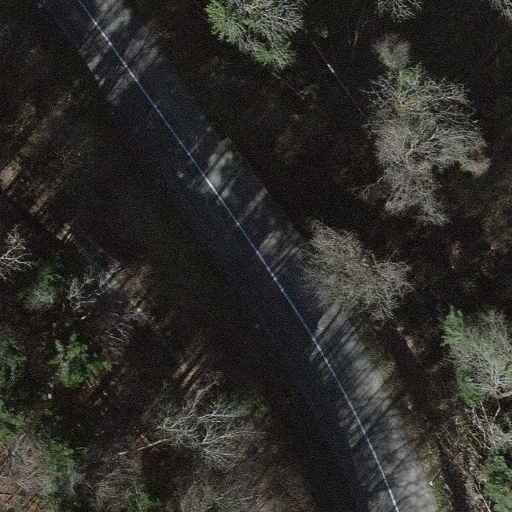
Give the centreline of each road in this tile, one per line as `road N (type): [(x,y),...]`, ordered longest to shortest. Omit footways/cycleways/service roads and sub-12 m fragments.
road 1 (primary): [(78,0),(298,316),(359,423),(397,511)]
road 2 (track): [(0,178),(127,299),(251,481),(262,511)]
